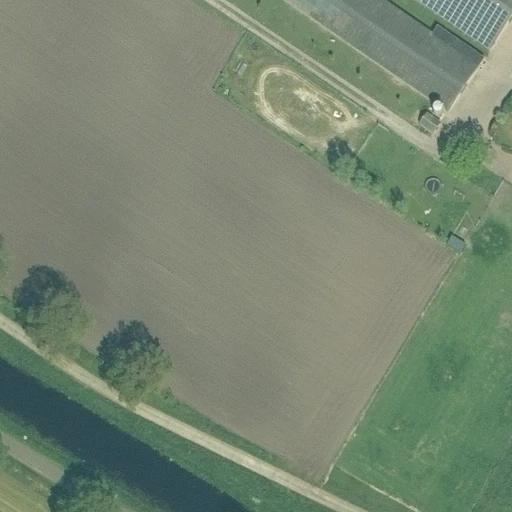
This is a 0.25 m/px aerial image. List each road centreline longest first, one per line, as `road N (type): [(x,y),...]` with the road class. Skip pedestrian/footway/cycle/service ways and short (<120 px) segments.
road 1 (unknown): [(214,0),(397,113),(451,133),(511,59)]
road 2 (residential): [(110,511),(0,443)]
